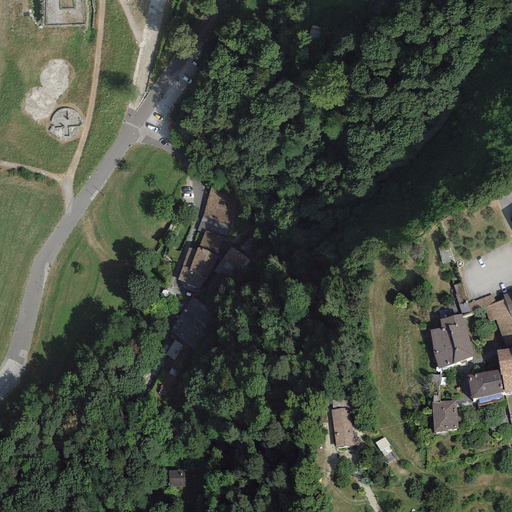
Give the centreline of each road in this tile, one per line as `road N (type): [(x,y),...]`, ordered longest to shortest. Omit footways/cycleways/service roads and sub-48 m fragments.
road 1 (unclassified): [(0,382),(48,255),(226,0)]
road 2 (track): [(377,0),(363,6),(268,193),(230,242)]
road 3 (track): [(350,181),(367,190),(434,135),(453,93),(511,27)]
road 4 (track): [(387,0),(372,88),(349,147),(350,181)]
